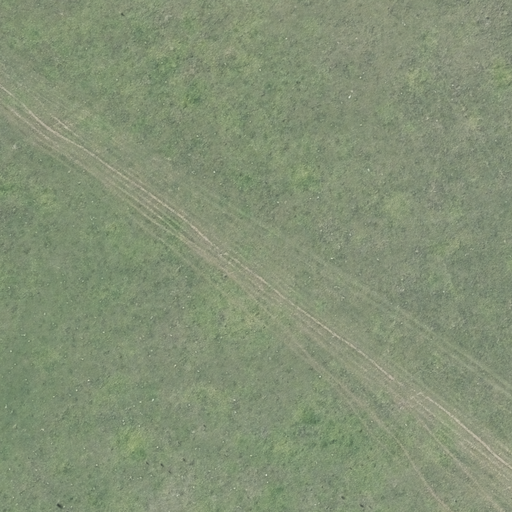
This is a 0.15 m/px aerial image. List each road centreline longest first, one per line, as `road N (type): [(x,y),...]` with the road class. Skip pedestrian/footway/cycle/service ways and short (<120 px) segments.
road 1 (unknown): [(0,458),(215,347),(511,271)]
road 2 (unknown): [(0,206),(153,511)]
